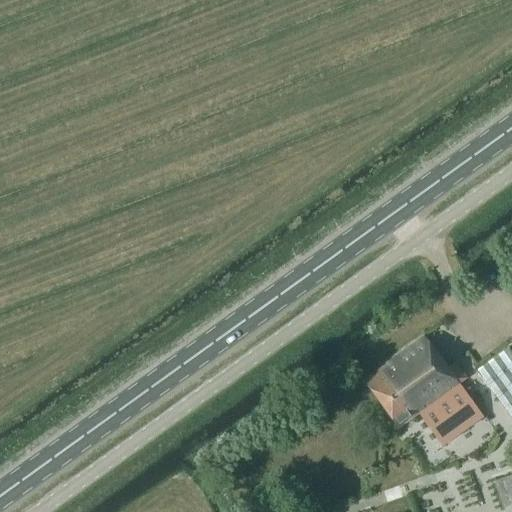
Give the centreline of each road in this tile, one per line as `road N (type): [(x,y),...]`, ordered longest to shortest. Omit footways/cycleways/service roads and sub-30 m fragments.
road 1 (primary): [(0,496),(511,128)]
road 2 (unclassified): [(39,511),(511,173)]
road 3 (unknown): [(398,209),(489,329)]
